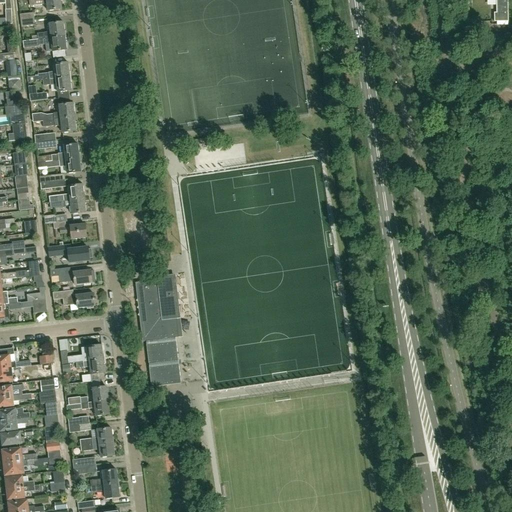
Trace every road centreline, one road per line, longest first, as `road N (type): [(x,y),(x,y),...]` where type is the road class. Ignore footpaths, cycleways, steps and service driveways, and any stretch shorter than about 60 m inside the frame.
road 1 (residential): [(118,324),(80,0)]
road 2 (track): [(220,511),(202,397),(357,375)]
road 3 (primary): [(395,264),(356,0)]
road 4 (primary): [(458,511),(395,264)]
road 5 (primary): [(395,264),(430,511)]
road 6 (residential): [(141,511),(118,324)]
